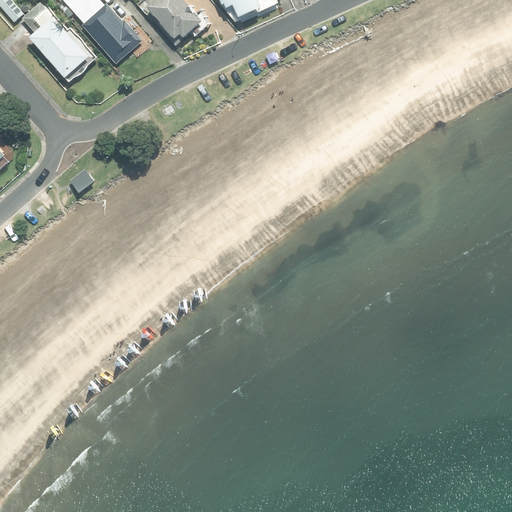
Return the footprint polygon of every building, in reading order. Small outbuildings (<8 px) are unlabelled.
[(0,0),(0,4),(17,23),(26,15),(12,0),(0,0)] [(78,0),(70,7),(86,25),(84,27),(119,65),(145,42),(127,21),(125,23),(109,5),(107,7),(101,0),(78,0)] [(144,0),(139,5),(177,47),(186,39),(187,41),(207,23),(185,0),(144,0)] [(224,0),(227,7),(229,6),(233,15),(239,23),(281,5),(279,0),(224,0)] [(25,20),(39,36),(34,40),(69,80),(92,60),(43,4),(25,20)] [(87,171),(72,182),(82,194),(97,183),(87,171)]
